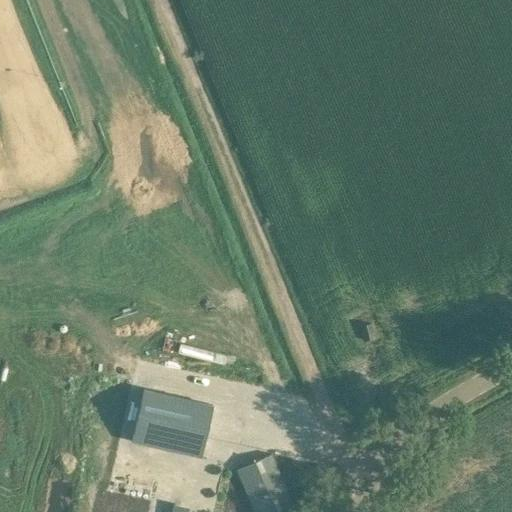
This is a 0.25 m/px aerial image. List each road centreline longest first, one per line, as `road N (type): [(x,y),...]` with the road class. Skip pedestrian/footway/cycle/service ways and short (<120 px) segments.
road 1 (track): [(355,501),(152,0)]
road 2 (unclassified): [(351,511),(392,445),(511,369)]
